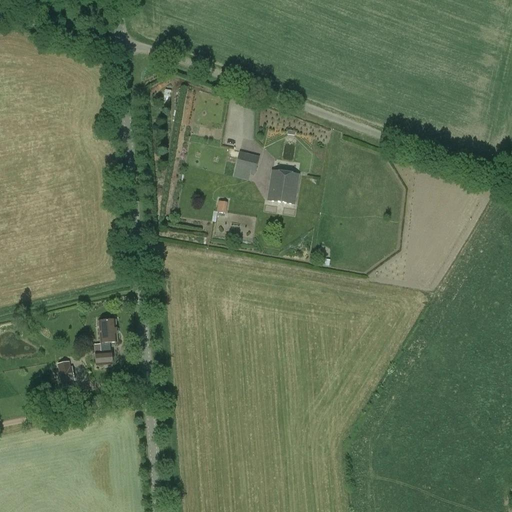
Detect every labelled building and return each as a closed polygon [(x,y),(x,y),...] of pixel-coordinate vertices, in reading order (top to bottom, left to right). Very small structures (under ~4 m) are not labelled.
[(260,158),(240,153),(240,154),(239,154),(235,171),(255,177),(260,158)] [(272,172),(269,194),(276,195),(277,189),(280,189),(280,191),(284,191),(285,185),(289,186),(291,175),(272,172)] [(294,206),(298,176),(291,175),(289,186),(285,185),(284,191),(280,191),(280,189),(277,189),(276,195),(269,194),(268,202),(294,206)] [(218,202),(216,213),(226,214),(228,204),(218,202)] [(110,344),(118,343),(116,321),(99,323),(101,354),(111,353),(110,344)] [(96,367),(113,366),(112,353),(111,353),(101,354),(95,354),(96,367)] [(69,363),(57,365),(62,390),(74,387),(73,382),(74,382),(72,367),(70,367),(69,363)]
